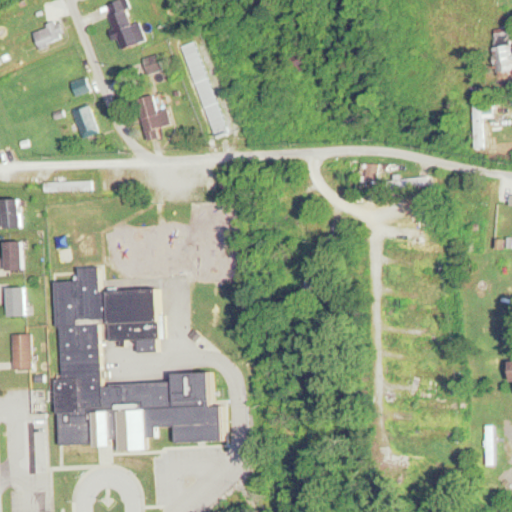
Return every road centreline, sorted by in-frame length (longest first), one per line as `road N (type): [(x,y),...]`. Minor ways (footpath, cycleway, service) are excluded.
road 1 (residential): [(511,173),(380,151),(0,167)]
road 2 (residential): [(312,152),(325,194),(377,238),(387,446)]
road 3 (residential): [(145,160),(74,0)]
